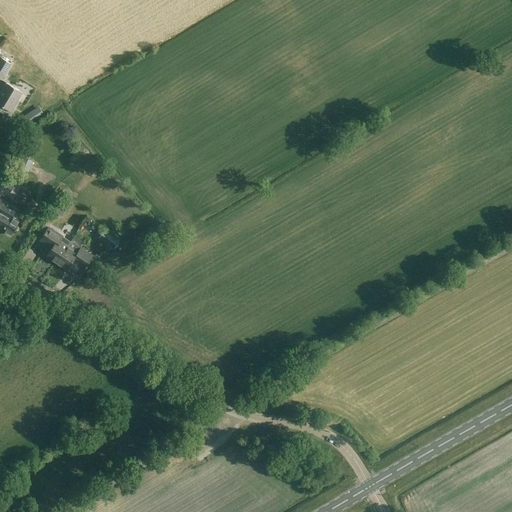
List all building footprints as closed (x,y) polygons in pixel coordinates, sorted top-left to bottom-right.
[(0,57),(0,79),(2,80),(11,64),(0,57)] [(0,105),(10,111),(22,92),(6,83),(0,92),(0,105)] [(21,118),(26,125),(36,119),(31,111),(21,118)] [(5,203),(0,199),(0,196),(4,189),(0,187),(0,229),(10,236),(18,221),(13,217),(17,210),(5,203)] [(61,195),(54,190),(47,200),(55,205),(61,195)] [(59,202),(67,207),(69,203),(62,198),(59,202)] [(56,263),(67,246),(70,241),(48,227),(40,240),(52,248),(46,257),(56,263)] [(71,228),(65,237),(75,244),(81,234),(71,228)] [(103,230),(98,238),(114,249),(119,242),(103,230)] [(67,246),(56,263),(66,270),(72,261),(84,268),(92,256),(75,245),(72,249),(67,246)]
